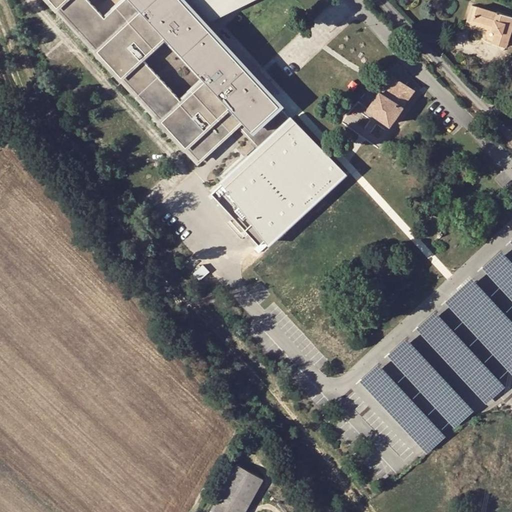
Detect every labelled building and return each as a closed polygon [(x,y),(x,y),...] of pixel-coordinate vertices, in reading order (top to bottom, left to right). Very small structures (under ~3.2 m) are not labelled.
[(51,0),(116,73),(196,162),(237,126),(259,150),(210,194),(256,246),(339,172),(292,120),(290,121),(269,98),(270,96),(204,23),(248,0),(51,0)] [(494,32),(491,39),(506,44),(511,27),(511,17),(495,12),(495,13),(471,6),(465,24),(484,31),(486,24),(491,26),(490,31),(494,32)] [(491,26),(486,24),(484,31),(483,34),(482,36),(482,37),(483,39),(484,40),(485,41),(505,48),(506,44),(491,39),(494,32),(490,31),(491,26)] [(405,86),(390,77),(366,110),(389,126),(413,91),(405,86)] [(243,511),(262,478),(235,463),(208,511),(243,511)]
